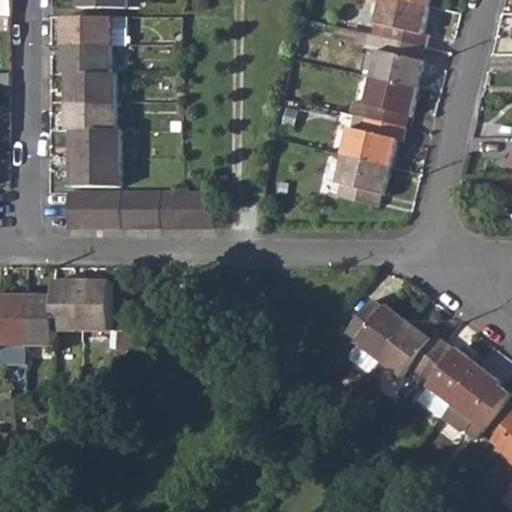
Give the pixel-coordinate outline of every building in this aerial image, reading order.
[(0,0),(0,15),(11,15),(11,0),(0,0)] [(431,7),(404,0),(382,0),(377,23),(389,26),(386,40),(427,50),(430,36),(424,34),(431,7)] [(65,45),(113,45),(113,19),(65,18),(65,45)] [(113,19),(113,45),(129,45),(129,18),(113,19)] [(372,78),(420,89),(427,63),(424,62),(427,50),(386,40),(372,36),(368,49),(379,51),(372,78)] [(70,74),(113,75),(113,45),(65,45),(65,74),(70,74)] [(0,84),(11,84),(10,74),(0,74),(0,84)] [(69,101),(118,102),(118,75),(113,75),(70,74),(69,101)] [(370,107),(369,111),(366,120),(407,130),(410,117),(414,117),(420,89),(372,78),(366,105),(370,107)] [(74,131),(118,131),(118,102),(69,101),(69,131),(74,131)] [(354,117),(366,120),(369,111),(350,106),(348,115),(354,117)] [(354,117),(351,129),(363,132),(366,120),(354,117)] [(407,130),(366,120),(363,132),(351,129),(345,157),(392,168),(399,140),(404,142),(407,130)] [(118,131),(74,131),(74,159),(122,159),(122,131),(118,131)] [(135,132),(122,131),(122,159),(135,159),(135,132)] [(339,197),(379,207),(382,195),(385,196),(392,168),(345,157),(338,184),(342,184),(339,197)] [(75,186),(122,187),(122,159),(74,159),(75,186)] [(70,192),(69,229),(84,229),(84,193),(75,193),(70,192)] [(84,193),(84,229),(96,229),(96,193),(84,193)] [(96,193),(96,229),(110,229),(110,193),(96,193)] [(110,193),(110,229),(124,229),(124,193),(110,193)] [(124,193),(124,229),(137,229),(137,193),(124,193)] [(137,193),(137,229),(150,229),(150,193),(137,193)] [(150,193),(150,229),(163,229),(164,193),(150,193)] [(164,193),(163,229),(177,229),(177,193),(164,193)] [(177,193),(177,229),(191,229),(191,193),(183,193),(177,193)] [(191,193),(191,229),(203,229),(204,194),(191,193)] [(204,194),(203,229),(214,229),(214,194),(204,194)] [(56,298),(55,330),(84,331),(84,283),(56,283),(56,298)] [(84,331),(113,331),(113,283),(84,283),(84,331)] [(0,301),(0,302),(0,303),(0,345),(28,345),(29,297),(0,297),(0,301)] [(55,330),(56,298),(29,297),(28,345),(55,346),(55,330)] [(359,344),(380,360),(411,321),(390,305),(386,308),(376,299),(350,334),(360,342),(359,344)] [(389,400),(398,407),(421,377),(448,343),(439,334),(435,339),(411,321),(380,360),(405,380),(389,400)] [(429,387),(453,405),(484,366),(461,348),(458,351),(448,343),(421,377),(431,385),(429,387)] [(349,357),(370,373),(380,360),(359,344),(349,357)] [(461,434),(468,433),(478,441),(487,429),(511,396),(511,390),(505,385),(506,383),(484,366),(453,405),(444,417),(442,419),(461,434)] [(421,399),(444,417),(453,405),(429,387),(421,399)] [(500,454),(511,462),(511,416),(492,442),(502,451),(500,454)]
